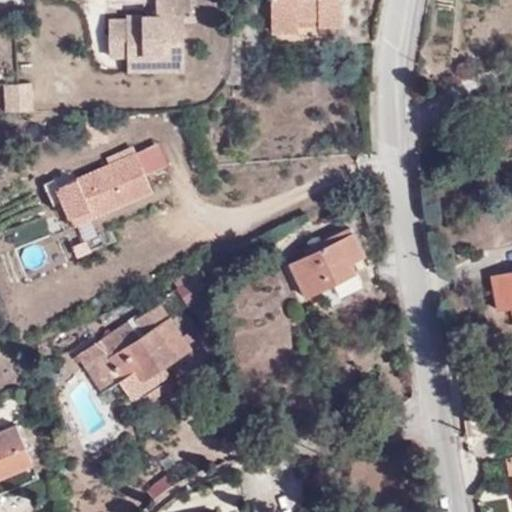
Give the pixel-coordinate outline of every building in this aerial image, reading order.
[(108,54),(126,53),(161,53),(160,68),(182,67),(181,14),(191,14),(190,0),(155,0),(156,14),(124,15),(124,18),(107,19),(108,54)] [(340,22),(339,0),(270,0),(272,30),(298,29),(298,35),(318,34),(318,22),(340,22)] [(161,53),(126,53),(127,69),(160,68),(161,53)] [(118,174),(143,164),(137,150),(113,160),(118,174)] [(97,206),(100,213),(153,191),(143,164),(118,174),(113,160),(55,185),(69,217),(97,206)] [(73,224),(100,213),(97,206),(69,217),(73,224)] [(363,253),(351,226),(305,249),(308,254),(291,262),(307,293),(332,282),(340,295),(361,285),(349,260),(363,253)] [(499,306),(511,303),(511,269),(492,273),(499,306)] [(163,362),(190,345),(171,315),(139,336),(135,331),(110,348),(102,336),(84,348),(96,365),(112,356),(125,376),(119,380),(130,396),(143,388),(150,398),(175,382),(167,368),(163,362)] [(195,352),(190,345),(163,362),(167,368),(195,352)] [(96,365),(84,348),(78,351),(103,390),(119,380),(125,376),(112,356),(96,365)] [(0,490),(37,474),(15,422),(0,428),(0,490)]
